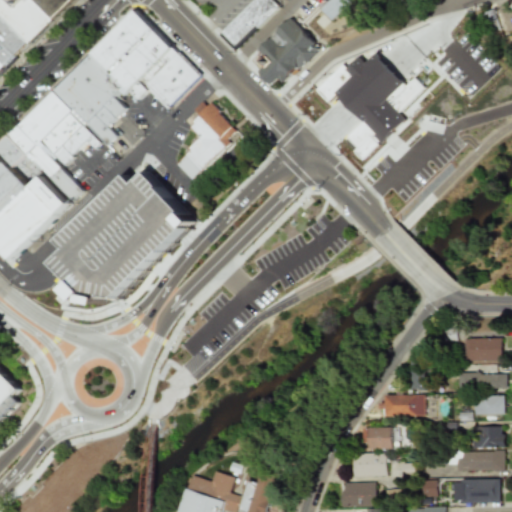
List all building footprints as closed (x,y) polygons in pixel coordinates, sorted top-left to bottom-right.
[(0,0),(0,72),(73,0),(0,0)] [(251,0),(217,34),(236,52),(280,8),(272,0),(251,0)] [(331,21),(352,0),(328,0),(319,9),(331,21)] [(266,65),(257,56),(293,20),(321,48),(275,92),(260,74),(268,67),(265,65),(266,65)] [(323,87),(354,56),(363,65),(378,50),(383,56),(396,44),(435,83),(438,80),(448,90),(456,82),(466,92),(433,125),(441,133),(402,171),(388,157),(393,152),(382,141),(396,127),(354,84),(337,100),(323,87)] [(175,162),(192,181),(231,144),(225,138),(236,127),(211,102),(201,111),(203,112),(189,125),(201,138),(175,162)] [(0,154),(1,154),(0,154),(1,153),(46,198),(57,186),(83,213),(27,269),(0,243),(0,154)] [(135,184),(148,171),(197,221),(181,237),(119,299),(104,295),(101,306),(79,301),(68,290),(75,283),(64,271),(60,267),(56,263),(63,256),(70,249),(61,241),(127,175),(135,184)] [(456,340),(455,327),(440,327),(440,341),(456,340)] [(462,338),(463,361),(501,360),(500,338),(462,338)] [(0,361),(28,389),(0,417),(0,361)] [(408,362),(409,390),(423,390),(421,362),(408,362)] [(504,373),(456,374),(456,388),(505,388),(504,373)] [(380,396),(380,409),(383,409),(383,416),(423,415),(422,395),(380,396)] [(473,414),(503,415),(503,396),(473,395),(473,414)] [(502,426),(470,427),(470,448),(502,448),(502,426)] [(390,427),(363,427),(363,448),(391,448),(390,427)] [(502,471),(503,452),(455,451),(455,470),(502,471)] [(352,476),(385,476),(384,453),(352,453),(352,476)] [(225,511),(181,511),(194,477),(213,484),(218,470),(238,477),(232,493),(245,497),(250,481),(259,484),(262,473),(276,478),(263,511),(228,511),(226,511),(225,511)] [(450,480),(450,502),(498,501),(498,479),(450,480)] [(435,496),(435,481),(421,481),(421,496),(435,496)] [(375,506),(374,482),(341,483),(341,507),(375,506)]
